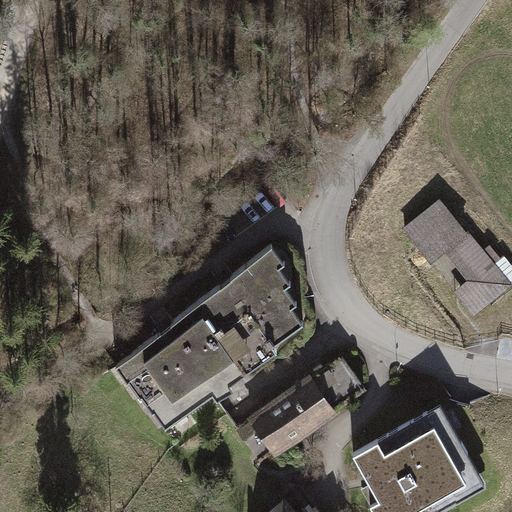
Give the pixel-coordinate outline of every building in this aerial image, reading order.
[(441,199),(404,229),(431,261),(446,249),(476,286),(461,298),(471,311),(505,284),(500,278),(511,268),(501,255),(493,261),(441,199)] [(263,247),(192,301),(236,359),(249,350),(253,355),(294,324),(282,307),(288,303),(276,287),(282,283),(270,268),(276,264),(263,247)] [(458,292),(468,285),(450,259),(440,266),(458,292)] [(239,363),(236,359),(192,301),(116,359),(166,424),(224,380),(222,377),(239,363)] [(337,353),(247,418),(271,450),(332,406),(361,386),(337,353)] [(436,402),(349,452),(375,497),(366,502),(371,511),(432,511),(482,483),(436,402)] [(291,511),(280,499),(263,511),(315,511),(310,505),(302,511),(291,511)]
